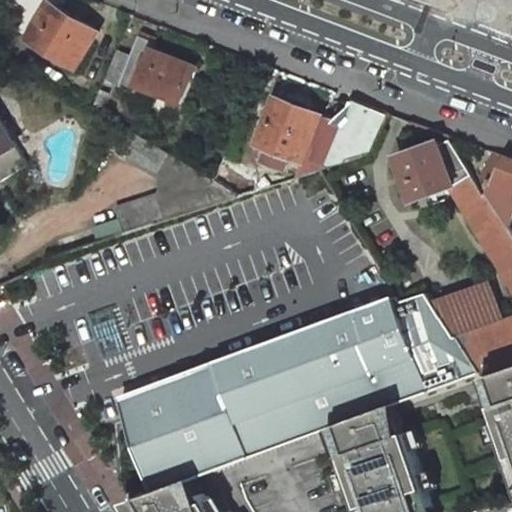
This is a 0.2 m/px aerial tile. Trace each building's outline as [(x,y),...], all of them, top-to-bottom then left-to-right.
[(83,32),(87,26),(55,7),(51,13),(83,32)] [(81,73),(105,37),(87,26),(83,32),(51,13),(31,44),(81,73)] [(200,65),(156,49),(159,43),(144,38),(136,57),(122,51),(111,80),(141,92),(144,86),(187,101),(200,65)] [(343,125),(280,102),(264,143),(273,147),(269,159),(291,167),(296,155),(309,160),(303,175),(322,169),(370,153),(388,114),(354,102),(343,125)] [(0,186),(31,167),(0,118),(0,186)] [(159,193),(117,207),(126,233),(240,196),(214,180),(126,126),(112,147),(163,180),(159,193)] [(491,202),(453,140),(398,160),(415,205),(442,196),(444,203),(462,197),(511,281),(511,230),(494,200),(491,202)] [(487,184),(495,198),(508,160),(497,156),(487,184)] [(240,196),(267,187),(223,160),(214,180),(240,196)] [(511,161),(508,160),(495,198),(494,200),(511,230),(511,161)] [(511,295),(506,285),(442,308),(459,336),(511,318),(511,295)] [(399,403),(481,372),(459,337),(457,338),(429,292),(402,301),(399,296),(145,389),(140,391),(136,392),(124,397),(126,403),(157,492),(199,476),(331,428),(399,403)] [(123,355),(106,309),(83,318),(100,363),(123,355)] [(511,320),(459,337),(481,372),(489,378),(511,370),(511,320)] [(499,406),(495,407),(501,423),(511,455),(511,370),(489,378),(499,406)] [(399,403),(331,428),(341,456),(346,455),(364,505),(375,501),(378,511),(424,511),(417,491),(428,487),(409,432),(406,433),(399,403)] [(149,494),(129,500),(136,511),(218,511),(210,499),(207,501),(203,489),(199,476),(157,492),(149,494)]
